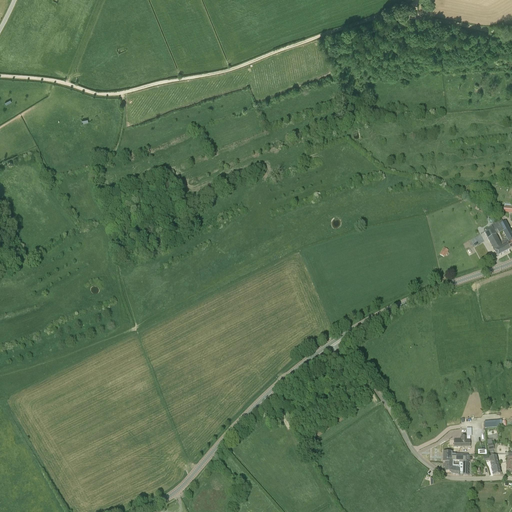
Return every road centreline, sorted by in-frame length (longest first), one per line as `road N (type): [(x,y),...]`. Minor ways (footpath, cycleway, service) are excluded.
road 1 (track): [(122,92),(224,71),(386,15),(511,34)]
road 2 (secondary): [(140,511),(178,489),(265,395),(331,342)]
road 3 (unclassified): [(511,478),(453,478),(420,459),(380,394),(331,342)]
road 4 (secondary): [(331,342),(404,302),(511,262)]
road 5 (track): [(0,75),(122,92)]
